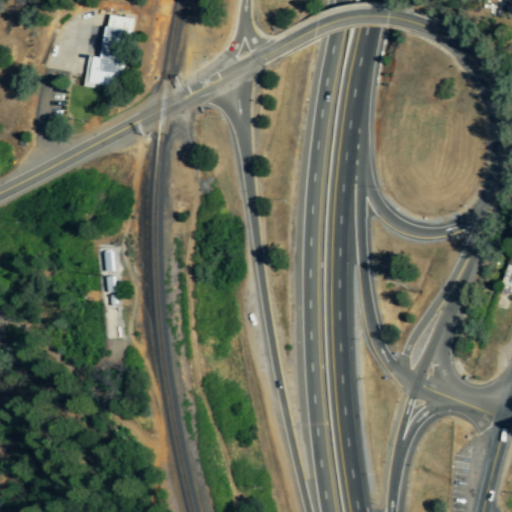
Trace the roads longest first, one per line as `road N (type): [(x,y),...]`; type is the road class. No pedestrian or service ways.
road 1 (motorway): [(338,0),(310,168),(307,343),(325,511)]
road 2 (motorway): [(352,511),(335,346),(340,168),(367,0)]
road 3 (motorway): [(232,73),(265,328),(305,511)]
road 4 (tertiary): [(445,295),(495,191),(503,145),(473,66),(412,23)]
road 5 (tertiary): [(0,192),(283,46)]
road 6 (motorway): [(488,209),(441,234),(388,224),(366,196),(346,121)]
road 7 (motorway): [(395,374),(374,350),(363,305),(359,170)]
road 8 (tertiary): [(412,23),(356,18),(283,46)]
road 9 (motorway): [(387,511),(412,385)]
